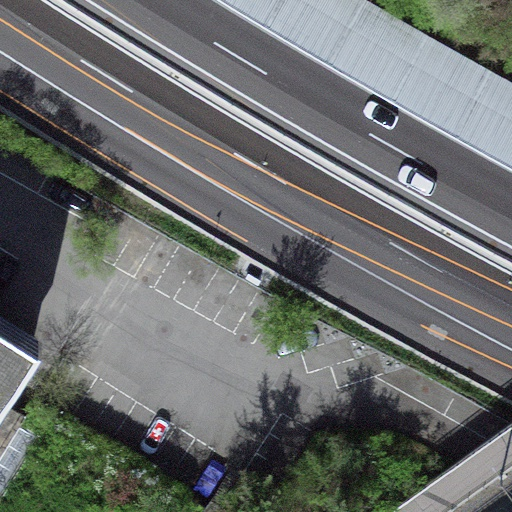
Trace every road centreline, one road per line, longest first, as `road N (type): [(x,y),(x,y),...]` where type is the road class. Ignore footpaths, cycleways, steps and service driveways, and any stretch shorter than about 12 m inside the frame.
road 1 (motorway): [(0,8),(511,312)]
road 2 (motorway): [(511,212),(145,0)]
